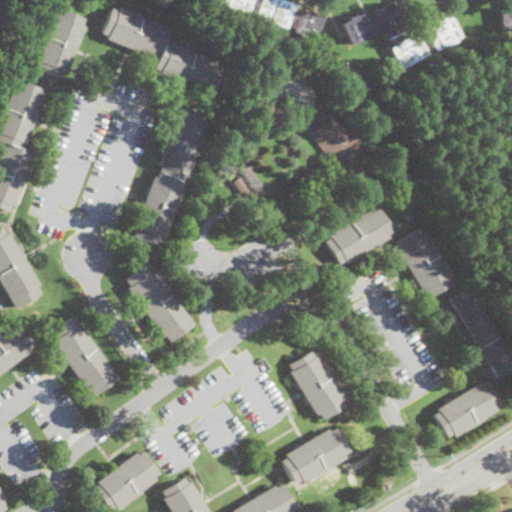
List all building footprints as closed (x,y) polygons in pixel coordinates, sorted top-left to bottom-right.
[(218,0),(283,0),(294,4),(293,14),(298,16),(301,9),(316,13),(315,15),(322,18),(314,39),(306,36),(306,38),(291,31),(293,28),(289,26),(291,21),(288,20),(285,28),(254,16),(255,14),(250,12),(252,6),(250,5),(247,13),(224,6),(225,4),(218,1),(218,0)] [(392,1),(406,28),(397,33),(400,40),(410,35),(411,37),(418,33),(421,40),(428,36),(424,30),(436,24),(435,22),(444,17),(445,19),(451,16),(461,36),(455,39),(456,41),(446,46),(446,45),(435,50),(434,49),(430,51),(427,45),(424,46),(428,54),(419,59),(419,60),(401,69),(390,48),(395,45),(394,44),(389,46),(386,41),(391,39),(390,37),(385,39),(382,32),(380,33),(377,27),(373,30),(370,25),(368,26),(372,33),(365,36),(366,38),(359,42),(358,40),(350,44),(340,24),(348,20),(347,18),(353,15),(354,17),(361,13),(364,19),(373,15),(371,11),(392,1)] [(511,31),(510,32),(510,30),(501,31),(499,8),(508,7),(508,5),(511,4),(511,31)] [(117,7),(164,25),(163,29),(170,32),(166,43),(169,45),(170,42),(218,61),(217,64),(222,66),(213,91),(207,89),(205,93),(158,74),(159,71),(153,68),(158,56),(154,54),(152,58),(105,39),(106,36),(99,33),(109,7),(116,10),(117,7)] [(58,8),(83,18),(81,25),(83,26),(65,72),(62,71),(60,78),(34,68),(37,61),(34,60),(52,13),(55,14),(58,8)] [(17,79),(42,89),(40,96),(42,97),(24,144),(21,142),(19,147),(31,152),(29,159),(31,160),(13,206),(10,205),(8,212),(0,208),(0,147),(3,149),(5,143),(0,141),(0,113),(11,85),(14,86),(17,79)] [(183,107),(212,118),(188,178),(185,176),(180,187),(183,188),(160,247),(132,236),(135,228),(132,227),(152,176),(155,177),(159,166),(156,165),(176,113),(180,114),(183,107)] [(363,148),(336,168),(306,127),(333,107),(363,148)] [(285,129),(276,136),(270,128),(278,121),(285,129)] [(257,198),(235,163),(241,159),(264,194),(257,198)] [(249,191),(240,197),(230,182),(239,176),(249,191)] [(302,191),(281,203),(272,189),(293,176),(302,191)] [(378,207),(393,231),(386,235),(388,238),(346,264),(344,260),(338,264),(323,240),(329,237),(328,234),(370,208),(372,211),(378,207)] [(0,228),(2,227),(6,234),(9,232),(39,284),(37,286),(41,293),(14,308),(0,283),(0,228)] [(418,228),(422,234),(424,232),(450,275),(447,277),(451,283),(428,297),(425,291),(422,293),(396,250),(399,248),(395,242),(418,228)] [(193,324),(168,341),(164,335),(161,337),(125,288),(128,286),(123,279),(148,261),(193,324)] [(511,365),(496,376),(448,299),(468,286),(511,359),(511,365)] [(118,378),(94,395),(89,389),(86,391),(51,342),(54,340),(49,333),(74,315),(118,378)] [(18,322),(34,344),(29,348),(31,351),(0,372),(0,330),(11,323),(13,325),(18,322)] [(311,350),(315,356),(317,355),(343,398),(340,400),(344,405),(321,419),(317,413),(314,415),(288,372),(291,370),(288,364),(311,350)] [(487,381),(500,403),(494,407),(496,410),(452,436),(451,433),(445,437),(432,415),(438,411),(436,408),(478,382),(480,385),(487,381)] [(192,427),(186,432),(181,425),(188,421),(192,427)] [(335,428),(348,450),(341,454),(343,458),(301,483),(299,480),(293,484),(279,461),(285,457),(283,453),(326,428),(328,431),(335,428)] [(158,473),(152,477),(154,480),(113,509),(111,505),(105,510),(90,488),(95,484),(92,481),(134,452),(136,455),(142,450),(158,473)] [(183,477),(186,483),(189,481),(206,511),(167,511),(160,499),(163,497),(159,491),(183,477)] [(279,484),(293,507),(287,511),(229,511),(229,510),(272,485),(273,487),(279,484)]
